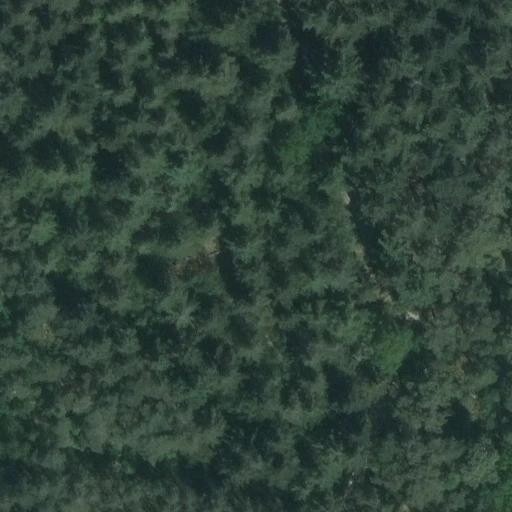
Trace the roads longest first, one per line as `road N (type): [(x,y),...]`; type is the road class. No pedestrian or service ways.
road 1 (track): [(344,511),(511,24)]
road 2 (track): [(272,0),(397,356)]
